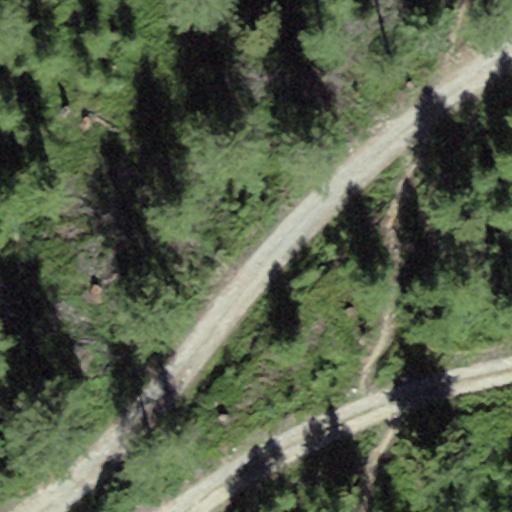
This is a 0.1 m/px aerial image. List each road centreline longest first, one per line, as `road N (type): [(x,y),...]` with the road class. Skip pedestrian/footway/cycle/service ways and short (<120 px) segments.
road 1 (track): [(36,511),(127,433),(280,245),(442,96),(511,47)]
road 2 (track): [(511,370),(312,435),(212,486),(186,511)]
